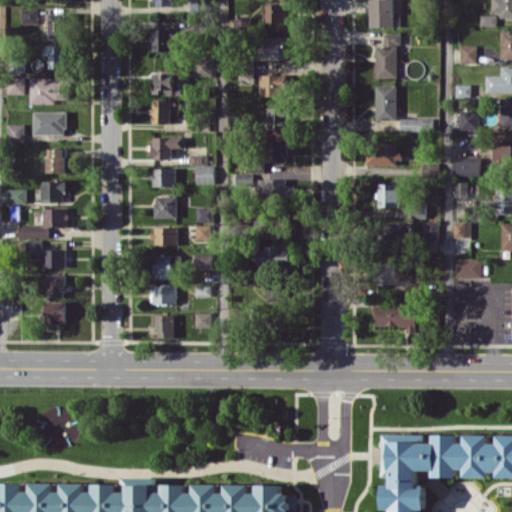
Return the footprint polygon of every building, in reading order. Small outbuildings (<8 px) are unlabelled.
[(394,0),(371,0),(371,26),(394,27),(394,0)] [(511,0),(492,0),(492,14),(481,14),(481,25),(498,25),(498,17),(511,16),(511,0)] [(287,3),(264,4),(264,22),(287,22),(287,3)] [(22,22),(38,23),(38,8),(22,8),(22,22)] [(66,13),(51,13),(51,38),(66,38),(66,13)] [(171,27),(153,28),(154,50),(171,50),(171,27)] [(502,58),(511,57),(511,30),(501,31),(502,58)] [(377,46),(377,77),(399,77),(400,33),(384,33),(384,46),(377,46)] [(287,37),(259,37),(259,59),(288,58),(287,37)] [(66,45),(49,45),(49,67),(66,67),(66,45)] [(461,63),(478,62),(477,45),(460,45),(461,63)] [(487,75),(487,92),(511,91),(511,64),(502,65),(502,74),(487,75)] [(174,72),(154,71),(154,93),(174,94),(174,72)] [(261,96),(287,95),(286,74),(261,74),(261,96)] [(26,93),(25,77),(8,77),(8,93),(26,93)] [(31,103),(56,103),(56,98),(67,98),(67,77),(31,77),(31,103)] [(397,84),(377,85),(377,119),(398,119),(397,84)] [(472,97),(472,84),(456,84),(456,97),(472,97)] [(511,126),(511,99),(503,99),(502,126),(511,126)] [(171,100),(153,100),(152,122),(171,123),(171,100)] [(268,129),(291,128),(291,107),(267,107),(268,129)] [(481,128),(480,109),(461,110),(461,129),(481,128)] [(35,133),(67,134),(67,111),(35,111),(35,133)] [(402,118),(402,130),(436,130),(436,117),(402,118)] [(9,141),(26,141),(26,123),(9,124),(9,141)] [(184,147),(184,136),(154,136),(154,158),(172,159),(172,147),(184,147)] [(286,161),(286,140),(270,140),(270,161),(286,161)] [(368,164),(400,164),(400,151),(398,151),(398,143),(368,143),(368,164)] [(511,144),(495,145),(496,163),(511,162),(511,144)] [(48,171),(67,172),(68,147),(48,147),(48,171)] [(191,165),(208,164),(208,153),(191,154),(191,165)] [(481,175),(481,156),(455,156),(455,175),(481,175)] [(216,183),(216,165),(197,165),(197,182),(216,183)] [(176,168),(153,168),(154,185),(176,185),(176,168)] [(255,190),(255,173),(236,173),(237,190),(255,190)] [(286,178),(259,179),(259,197),(294,196),(294,186),(287,186),(286,178)] [(44,201),(65,201),(66,180),(44,180),(44,201)] [(456,197),(469,197),(469,181),(456,181),(456,197)] [(400,183),(379,182),(378,206),(399,207),(400,183)] [(511,212),(511,182),(496,183),(496,213),(511,212)] [(27,188),(7,188),(7,203),(27,203),(27,188)] [(178,216),(178,196),(156,195),(156,216),(178,216)] [(213,206),(197,207),(197,221),(213,221),(213,206)] [(19,237),(49,237),(50,226),(68,226),(68,208),(45,207),(45,225),(20,225),(19,237)] [(264,218),(264,236),(287,237),(287,219),(264,218)] [(454,237),(472,236),(472,220),(454,221),(454,237)] [(413,222),(387,221),(387,236),(413,236),(413,222)] [(440,237),(439,221),(424,221),(425,238),(440,237)] [(503,249),(511,249),(511,221),(502,222),(503,249)] [(197,240),(212,239),(212,224),(197,225),(197,240)] [(178,226),(154,226),(155,244),(179,244),(178,226)] [(42,240),(27,240),(27,251),(43,251),(42,240)] [(258,264),(291,265),(291,247),(258,246),(258,264)] [(67,248),(45,248),(45,266),(67,266),(67,248)] [(213,253),(195,254),(196,267),(214,267),(213,253)] [(154,277),(181,278),(182,255),(154,254),(154,277)] [(456,277),(483,277),(483,258),(456,258),(456,277)] [(399,261),(380,261),(379,285),(398,285),(399,261)] [(69,274),(49,274),(48,296),(65,297),(65,290),(69,290),(69,274)] [(177,303),(177,285),(154,285),(154,303),(177,303)] [(196,295),(211,295),(211,285),(196,285),(196,295)] [(67,323),(67,301),(47,301),(47,323),(67,323)] [(417,332),(417,306),(376,305),(376,325),(405,325),(405,331),(417,332)] [(212,327),(212,312),(196,312),(196,327),(212,327)] [(175,337),(176,314),(157,313),(156,336),(175,337)] [(384,432),(384,453),(384,475),(392,475),(392,484),(383,484),(383,508),(391,507),(391,511),(417,511),(417,507),(425,507),(425,483),(418,483),(418,468),(434,468),(434,475),(457,475),(457,468),(465,468),(465,476),(491,476),(491,472),(498,472),(498,476),(511,476),(511,433),(499,433),(499,442),(489,442),(489,433),(466,433),(466,442),(458,442),(457,433),(434,433),(434,441),(426,441),(426,432),(384,432)] [(0,511),(296,511),(296,496),(288,496),(288,490),(282,490),(282,483),(259,483),(259,491),(251,491),(251,483),(227,483),(227,491),(221,491),(221,482),(196,482),(196,490),(189,490),(189,482),(163,482),(164,491),(155,491),(155,483),(129,483),(129,491),(120,491),(120,482),(95,482),(95,490),(88,490),(88,482),(63,482),(63,490),(57,490),(57,481),(32,481),(32,490),(25,490),(25,481),(0,481),(0,511)]
